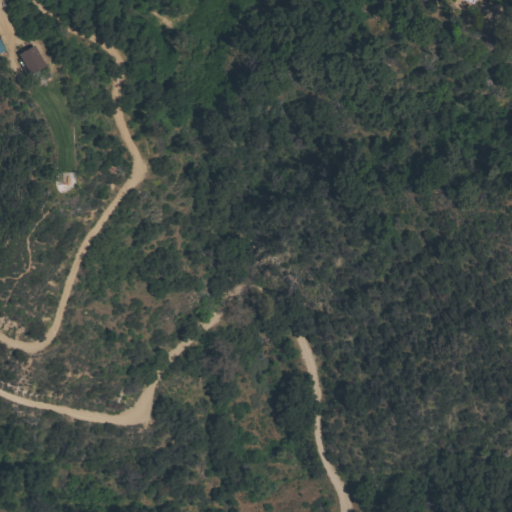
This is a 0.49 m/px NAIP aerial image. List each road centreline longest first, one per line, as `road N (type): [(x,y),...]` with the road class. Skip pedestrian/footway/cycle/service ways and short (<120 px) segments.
road 1 (track): [(353,511),(326,414),(323,312),(315,285),(299,274),(273,269),(241,278),(217,299),(158,403),(137,421),(75,416),(0,386)]
road 2 (track): [(102,0),(133,124),(131,186),(75,258),(48,351),(29,364),(0,346)]
